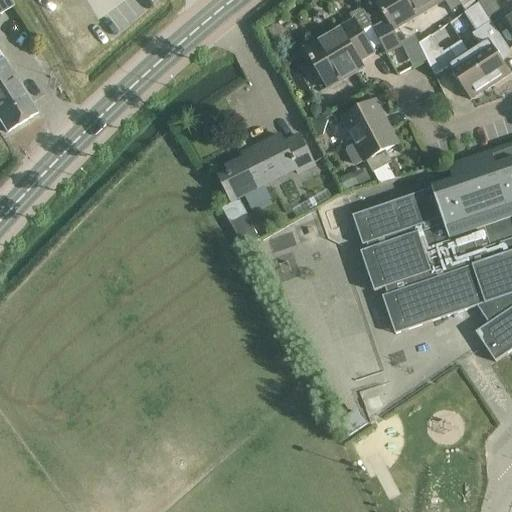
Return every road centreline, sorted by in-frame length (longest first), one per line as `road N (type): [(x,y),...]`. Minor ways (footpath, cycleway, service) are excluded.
road 1 (secondary): [(0,221),(94,122),(232,0)]
road 2 (unclassified): [(401,89),(430,137),(511,108)]
